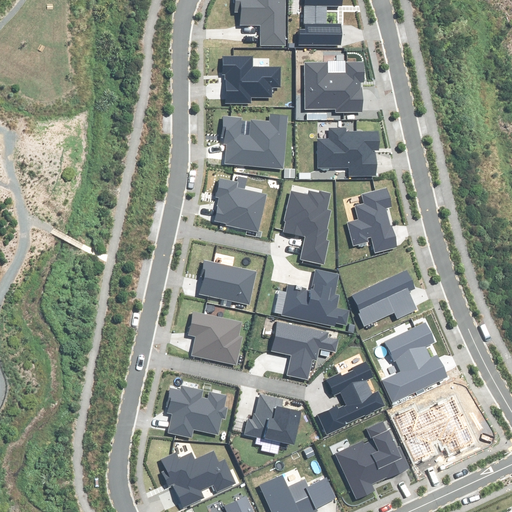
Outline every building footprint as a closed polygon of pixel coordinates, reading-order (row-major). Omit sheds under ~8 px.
[(235,0),(236,11),(241,11),(241,24),(260,24),(260,45),(285,45),(284,0),(235,0)] [(300,29),(299,44),(341,45),(341,24),(326,24),(326,6),(341,6),(341,0),(304,0),(305,30),(300,29)] [(226,74),(226,103),(251,103),(251,98),(272,98),(272,87),(279,87),(279,67),(252,67),(252,57),(223,57),(223,74),(226,74)] [(346,62),(305,63),(305,109),(336,109),(336,112),(362,112),(361,81),(364,81),(364,62),(346,62)] [(226,144),(225,164),(283,169),(287,116),(270,114),(270,121),(251,120),(250,136),(242,135),(243,119),(224,117),(221,144),(226,144)] [(328,139),(318,139),(318,168),(349,167),(349,175),(376,175),(375,150),(379,150),(379,131),(346,132),(346,128),(328,128),(328,139)] [(238,182),(220,178),(216,197),(219,198),(214,222),(258,232),(266,195),(236,188),(238,182)] [(391,206),(386,188),(363,194),(365,204),(355,206),(359,220),(348,223),(354,245),(373,241),(376,253),(397,247),(392,226),(390,226),(385,208),(391,206)] [(308,195),(291,191),(285,221),(286,222),(284,232),(305,236),(301,259),(324,264),(328,241),(326,241),(328,229),(327,229),(330,211),(327,210),(331,193),(320,191),(319,193),(309,191),(308,195)] [(256,272),(204,261),(201,276),(205,277),(201,294),(249,305),(256,272)] [(335,295),(339,274),(316,270),(312,290),(288,285),(283,315),(335,325),(336,323),(345,325),(348,310),(337,308),(339,296),(335,295)] [(407,271),(352,296),(360,313),(359,313),(364,325),(395,311),(395,313),(398,318),(417,309),(408,291),(415,288),(407,271)] [(241,322),(193,312),(189,334),(196,336),(192,355),(237,365),(243,338),(237,337),(241,322)] [(328,333),(277,322),(271,351),(291,355),(287,375),(308,379),(312,360),(316,361),(319,348),(335,351),(337,340),(327,338),(328,333)] [(426,323),(385,342),(399,373),(382,380),(392,402),(448,377),(438,355),(430,359),(424,346),(434,342),(426,323)] [(373,377),(367,363),(327,381),(334,396),(340,393),(345,403),(337,406),(318,415),(327,434),(346,425),(345,424),(365,415),(365,416),(385,407),(377,392),(371,395),(364,381),(373,377)] [(173,414),(169,433),(192,438),(194,429),(218,435),(222,418),(226,419),(228,407),(224,407),(227,396),(210,392),(208,400),(201,398),(203,390),(182,386),(181,390),(172,388),(166,413),(173,414)] [(283,399),(260,394),(256,414),(254,414),(253,420),(248,419),(245,434),(294,445),(301,412),(281,408),(283,399)] [(415,408),(395,418),(414,461),(446,447),(449,455),(474,444),(453,399),(418,414),(415,408)] [(371,438),(336,454),(356,500),(375,492),(372,484),(409,468),(391,429),(386,431),(383,423),(368,430),(371,438)] [(173,484),(184,507),(204,498),(201,490),(213,485),(217,492),(235,483),(225,460),(218,463),(213,452),(196,460),(192,453),(179,459),(176,453),(162,460),(167,471),(163,472),(169,486),(173,484)] [(283,475),(260,485),(271,511),(314,511),(318,511),(316,507),(335,499),(326,479),(308,487),(305,479),(288,487),(283,475)] [(253,511),(247,497),(225,507),(227,511),(253,511)]
